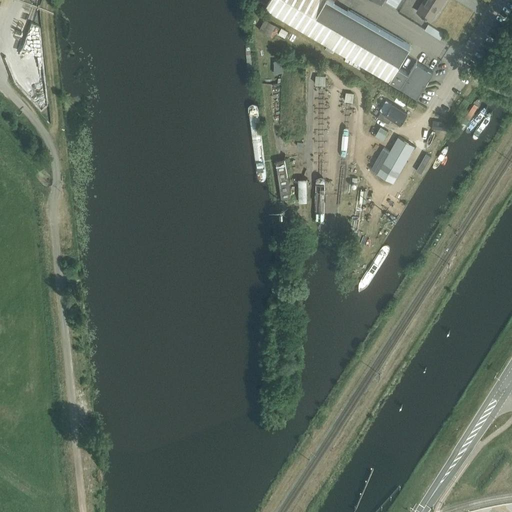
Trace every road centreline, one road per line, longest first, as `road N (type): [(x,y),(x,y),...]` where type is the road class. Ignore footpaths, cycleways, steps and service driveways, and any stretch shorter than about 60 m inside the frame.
road 1 (unclassified): [(82,511),(53,216),(56,168),(46,137),(0,83)]
road 2 (tertiary): [(421,511),(506,382)]
